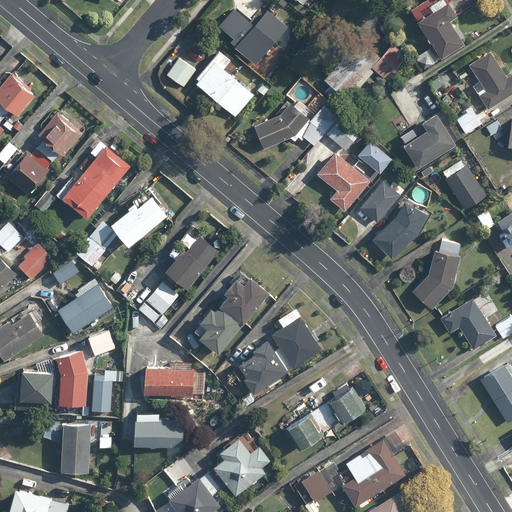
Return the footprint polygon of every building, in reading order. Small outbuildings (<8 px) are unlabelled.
[(460,14),(451,0),(437,0),(432,4),(435,9),(420,19),(445,57),(467,43),(452,19),(460,14)] [(255,23),(240,7),(223,25),(238,40),(255,23)] [(290,25),(272,7),(237,45),(255,62),(290,25)] [(370,67),(382,54),(362,36),(325,75),(349,98),(374,71),(370,67)] [(409,55),(394,42),(373,66),(388,79),(409,55)] [(431,47),(416,55),(424,68),(438,59),(431,47)] [(490,109),(511,93),(511,72),(509,75),(490,48),(470,62),(488,88),(480,94),(490,109)] [(232,59),(221,49),(198,76),(200,78),(197,81),(236,115),(256,93),(226,67),(232,59)] [(197,70),(181,57),(167,74),(183,87),(197,70)] [(37,94),(13,73),(0,87),(0,134),(4,130),(0,126),(0,121),(12,108),(20,114),(37,94)] [(311,118),(292,100),(280,113),(256,122),(266,146),(296,134),(311,118)] [(341,115),(327,102),(299,133),(314,146),(328,130),(340,117),(341,115)] [(458,118),(466,132),(483,122),(475,107),(458,118)] [(46,138),(33,154),(28,150),(8,175),(31,193),(51,168),(48,166),(61,150),(64,153),(83,130),(59,111),(40,134),(46,138)] [(439,112),(425,121),(404,135),(408,141),(405,143),(420,166),(458,141),(439,112)] [(340,117),(328,130),(347,148),(359,135),(340,117)] [(373,138),(360,151),(381,172),(394,158),(373,138)] [(18,148),(11,141),(0,151),(0,156),(5,162),(18,148)] [(133,167),(108,144),(63,194),(88,217),(133,167)] [(337,150),(319,173),(337,188),(330,196),(346,209),(371,178),(337,150)] [(463,158),(443,170),(466,208),(489,194),(470,162),(466,164),(463,158)] [(392,209),(404,195),(384,178),(361,205),(384,224),(395,211),(392,209)] [(168,214),(153,195),(139,206),(137,203),(114,221),(131,243),(168,214)] [(429,213),(406,197),(394,218),(375,235),(393,256),(418,233),(429,213)] [(496,223),(486,207),(476,213),(485,229),(496,223)] [(511,210),(499,219),(511,238),(511,210)] [(120,232),(104,218),(90,234),(106,247),(120,232)] [(24,236),(10,220),(0,229),(0,240),(9,250),(24,236)] [(219,249),(199,233),(188,247),(186,246),(168,268),(189,285),(219,249)] [(106,247),(90,234),(76,250),(92,264),(106,247)] [(443,239),(441,249),(436,248),(430,273),(413,290),(434,306),(455,284),(462,254),(459,253),(461,243),(443,239)] [(55,256),(40,241),(19,262),(34,277),(55,256)] [(0,289),(19,271),(0,252),(0,289)] [(81,270),(73,258),(55,271),(63,283),(81,270)] [(223,304),(245,323),(272,292),(250,272),(244,280),(239,276),(227,289),(232,294),(223,304)] [(114,305),(97,279),(79,290),(82,295),(61,308),(76,330),(114,305)] [(179,293),(164,281),(149,299),(164,311),(179,293)] [(474,295),(441,316),(451,331),(461,325),(476,348),(499,333),(474,295)] [(245,323),(223,304),(217,311),(212,307),(202,320),(209,325),(202,333),(221,350),(245,323)] [(11,317),(0,324),(0,356),(1,358),(5,356),(6,358),(44,332),(28,310),(13,320),(11,317)] [(315,330),(313,332),(301,314),(273,331),(294,365),(322,347),(317,338),(319,337),(315,330)] [(511,314),(497,324),(505,337),(511,332),(511,314)] [(111,329),(90,335),(96,353),(117,347),(111,329)] [(289,370),(269,339),(249,351),(251,354),(240,361),(249,375),(245,377),(255,392),(289,370)] [(84,348),(58,356),(63,373),(61,401),(89,403),(90,369),(84,348)] [(511,362),(511,361),(483,377),(509,420),(511,418),(511,362)] [(195,366),(149,364),(147,391),(193,393),(195,366)] [(56,370),(24,367),(23,384),(19,384),(17,407),(53,410),(56,370)] [(106,368),(105,377),(95,377),(94,409),(113,409),(114,378),(118,378),(119,368),(106,368)] [(365,408),(351,386),(328,401),(340,420),(342,423),(365,408)] [(340,420),(328,401),(311,412),(323,431),(340,420)] [(185,418),(161,417),(161,411),(139,411),(139,417),(137,417),(136,443),(185,445),(185,418)] [(323,431),(311,412),(287,428),(300,448),(324,433),(323,431)] [(90,471),(92,421),(65,421),(64,471),(90,471)] [(260,443),(251,450),(246,443),(238,433),(216,451),(222,459),(215,464),(217,467),(218,467),(229,482),(239,494),(268,471),(263,465),(271,458),(260,443)] [(357,475),(345,482),(357,503),(408,473),(386,436),(369,446),(372,450),(364,455),(362,452),(348,460),(357,475)] [(347,480),(333,459),(302,478),(316,500),(347,480)] [(218,467),(217,467),(204,477),(216,492),(229,482),(218,467)] [(202,476),(172,498),(183,511),(209,511),(222,503),(202,476)] [(18,487),(11,511),(67,511),(70,501),(18,487)] [(406,511),(395,493),(365,511),(406,511)]
